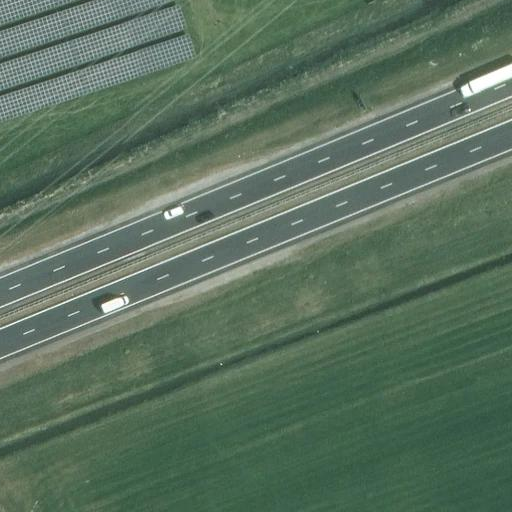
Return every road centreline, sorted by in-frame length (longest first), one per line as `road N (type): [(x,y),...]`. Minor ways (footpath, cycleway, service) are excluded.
road 1 (trunk): [(511,81),(0,293)]
road 2 (trunk): [(0,344),(511,135)]
